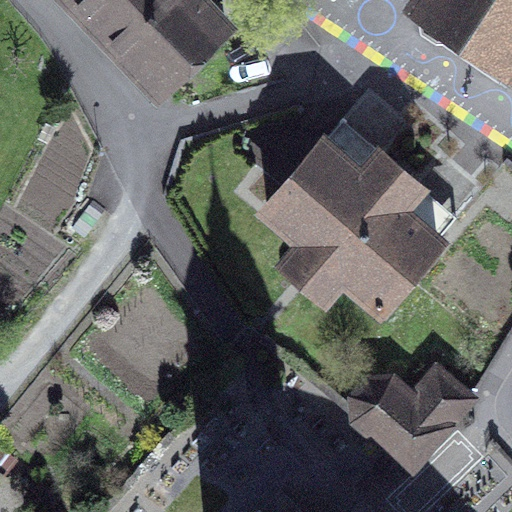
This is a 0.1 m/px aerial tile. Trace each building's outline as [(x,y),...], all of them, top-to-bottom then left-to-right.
[(71,0),(98,27),(126,0),(71,0)] [(227,29),(199,0),(126,0),(98,27),(159,93),(227,29)] [(511,73),(511,72),(511,0),(417,0),(414,5),(511,73)] [(364,174),(326,141),(268,208),(306,241),(286,265),(323,297),(343,274),(382,307),(447,232),(408,198),(421,184),(384,151),(364,174)] [(393,450),(428,412),(449,428),(472,396),(438,369),(415,394),(393,378),(369,377),(352,396),(354,418),(393,450)] [(268,511),(257,500),(244,511),(268,511)]
